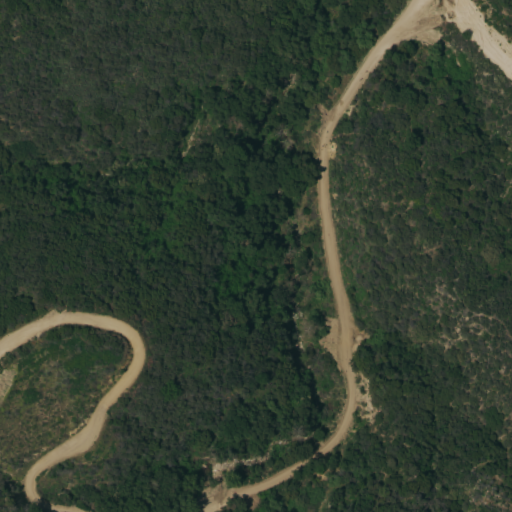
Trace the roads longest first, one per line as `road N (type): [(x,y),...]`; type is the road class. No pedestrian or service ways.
road 1 (track): [(417,0),(321,145),(348,397),(340,432),(289,476),(204,511)]
road 2 (track): [(57,511),(30,501),(28,476),(91,427),(134,364),(134,340),(123,328),(63,317),(0,345)]
